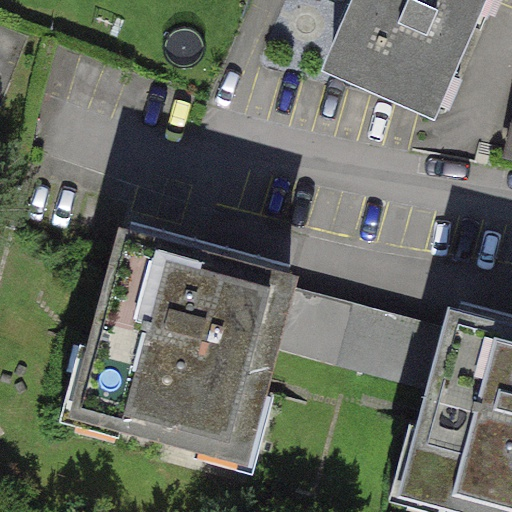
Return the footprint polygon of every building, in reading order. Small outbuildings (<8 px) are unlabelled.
[(432,110),(478,0),(336,0),(311,59),(432,110)] [(511,160),(511,103),(497,157),(511,160)] [(287,250),(115,204),(61,406),(233,452),(287,250)] [(429,315),(280,278),(263,347),(412,383),(429,315)] [(437,511),(511,511),(511,300),(445,284),(391,501),(437,511)]
